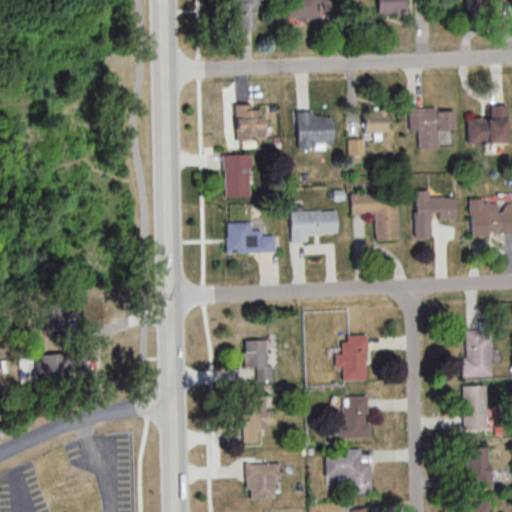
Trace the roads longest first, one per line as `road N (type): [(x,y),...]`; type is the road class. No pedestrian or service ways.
road 1 (secondary): [(174,511),(163,0)]
road 2 (residential): [(511,55),(164,71)]
road 3 (residential): [(511,282),(170,298)]
road 4 (residential): [(416,511),(410,287)]
road 5 (residential): [(173,398),(75,420),(0,448)]
